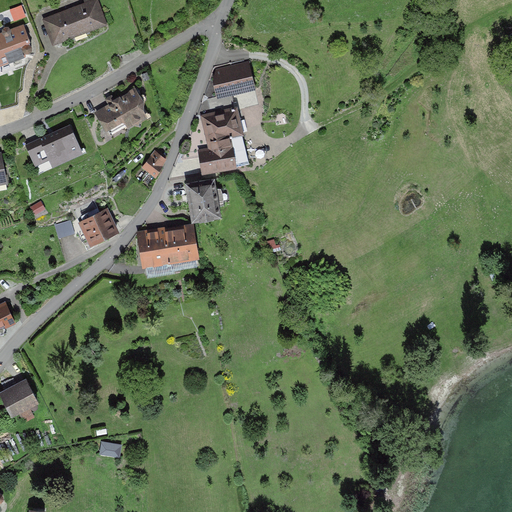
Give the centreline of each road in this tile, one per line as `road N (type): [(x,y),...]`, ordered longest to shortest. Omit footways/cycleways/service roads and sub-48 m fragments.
road 1 (residential): [(0,363),(120,247),(157,195),(226,12)]
road 2 (residential): [(0,132),(102,86),(226,12)]
